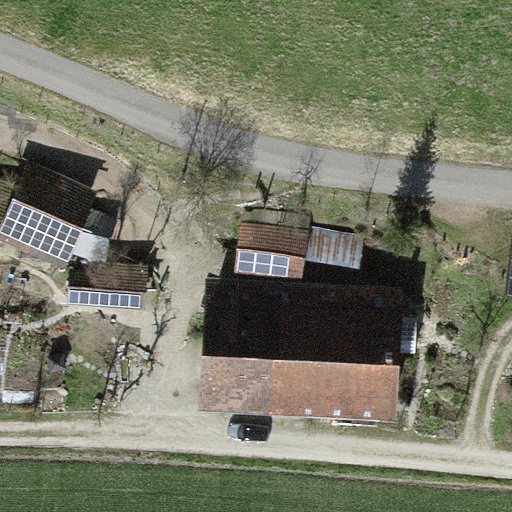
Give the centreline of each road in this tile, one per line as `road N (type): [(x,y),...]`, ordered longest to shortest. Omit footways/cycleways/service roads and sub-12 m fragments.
road 1 (track): [(0,54),(273,167),(511,198)]
road 2 (track): [(483,465),(174,434),(0,438)]
road 3 (track): [(191,271),(111,182),(0,132)]
